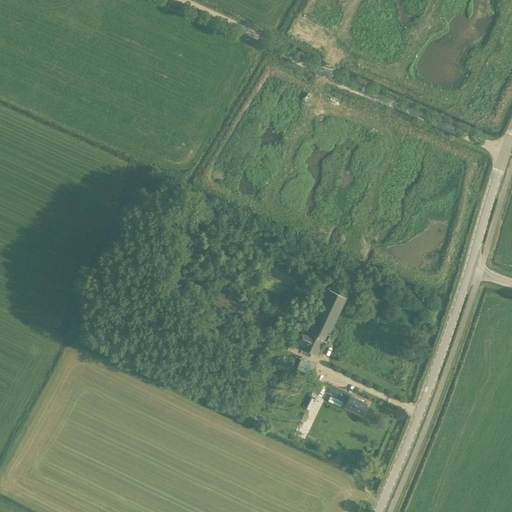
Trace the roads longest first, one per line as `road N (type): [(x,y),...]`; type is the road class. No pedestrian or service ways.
road 1 (unclassified): [(503,154),(178,0)]
road 2 (tertiary): [(379,511),(469,268)]
